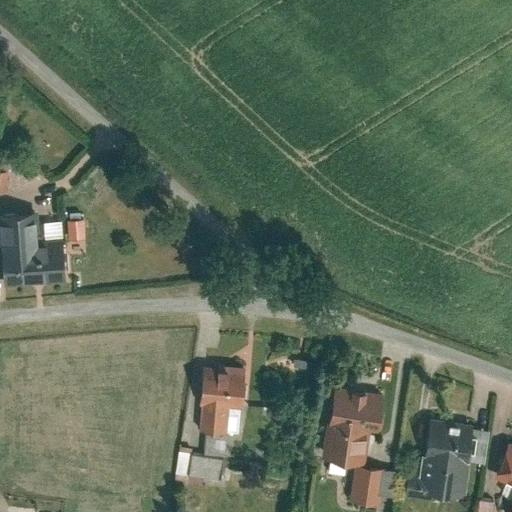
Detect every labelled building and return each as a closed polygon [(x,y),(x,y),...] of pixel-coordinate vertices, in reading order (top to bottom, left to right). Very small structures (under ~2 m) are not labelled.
[(13,155),(0,152),(0,189),(7,190),(13,155)] [(4,209),(8,279),(67,276),(65,244),(50,245),(50,238),(41,238),(39,207),(4,209)] [(86,215),(68,216),(70,237),(88,236),(86,215)] [(248,365),(200,361),(195,431),(201,432),(227,434),(229,409),(245,411),(248,365)] [(355,497),(384,502),(390,469),(373,466),(380,428),(384,429),(390,391),(339,382),(333,417),(328,416),(321,457),(361,464),(355,497)] [(484,427),(426,422),(423,453),(429,453),(425,496),(470,501),(475,455),(481,458),(484,427)] [(227,434),(201,432),(200,448),(178,446),(174,484),(203,487),(204,479),(223,481),(227,434)] [(511,511),(511,445),(502,442),(489,476),(506,483),(500,499),(511,503),(511,511)] [(499,511),(500,499),(481,498),(480,511),(499,511)]
